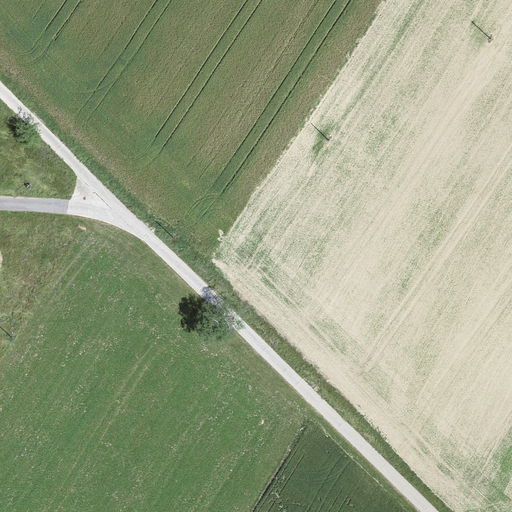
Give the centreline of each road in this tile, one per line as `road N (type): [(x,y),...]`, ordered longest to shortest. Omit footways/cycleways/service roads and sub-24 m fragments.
road 1 (track): [(427,511),(0,90)]
road 2 (track): [(128,219),(0,206)]
